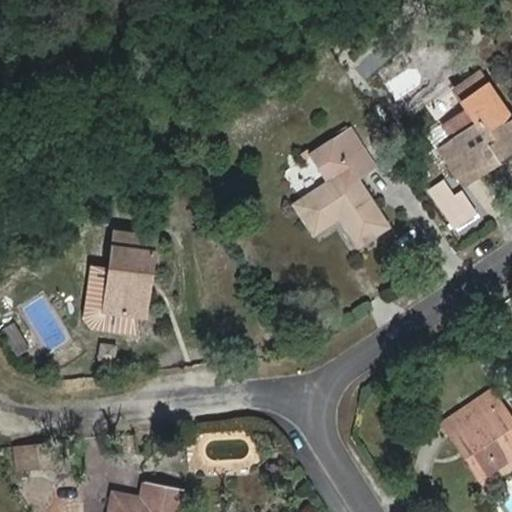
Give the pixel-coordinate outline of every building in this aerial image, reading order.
[(462,99),(476,120),(439,144),(465,182),(497,161),(498,163),(511,153),(511,123),(503,109),(500,110),(483,86),(462,99)] [(312,153),(329,181),(295,202),(315,232),(340,215),(359,245),(388,227),(357,178),(363,174),(358,166),(369,158),(350,128),(312,153)] [(363,174),(375,167),(369,158),(358,166),(363,174)] [(449,173),(429,187),(456,227),(477,213),(449,173)] [(113,232),(103,310),(138,315),(143,270),(150,271),(155,237),(113,232)] [(138,315),(145,316),(150,271),(143,270),(138,315)] [(511,456),(511,420),(492,390),(453,416),(477,452),(472,455),(484,475),(511,456)] [(472,455),(477,452),(453,416),(443,422),(479,478),(484,475),(472,455)] [(50,463),(47,443),(24,446),(25,465),(50,463)] [(17,466),(25,465),(24,446),(15,447),(17,466)] [(108,511),(175,511),(180,487),(145,480),(141,497),(113,492),(108,511)]
